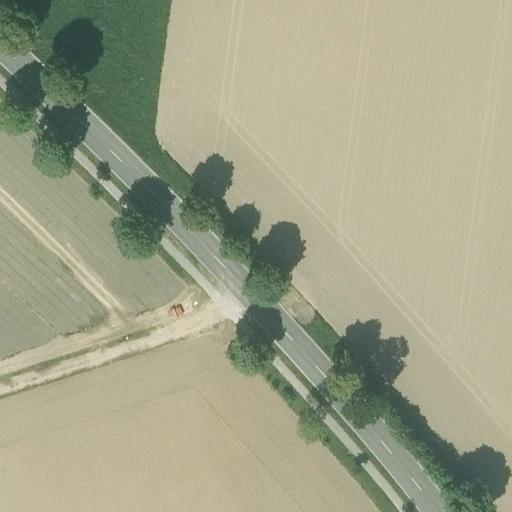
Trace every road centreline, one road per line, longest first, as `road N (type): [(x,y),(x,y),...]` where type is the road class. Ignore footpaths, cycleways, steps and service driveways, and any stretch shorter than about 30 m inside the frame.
road 1 (primary): [(0,45),(257,302),(438,511)]
road 2 (track): [(257,302),(0,385)]
